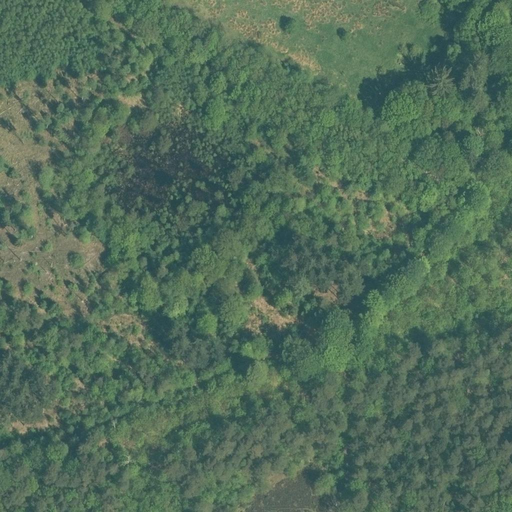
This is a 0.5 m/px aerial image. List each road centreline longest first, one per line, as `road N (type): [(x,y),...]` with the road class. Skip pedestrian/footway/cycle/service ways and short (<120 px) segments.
road 1 (track): [(391,148),(85,0)]
road 2 (track): [(0,307),(180,394)]
road 3 (track): [(0,467),(180,394)]
road 4 (track): [(180,394),(304,342),(347,358)]
road 5 (track): [(347,358),(346,478),(331,511)]
road 6 (track): [(502,120),(483,33),(493,0)]
